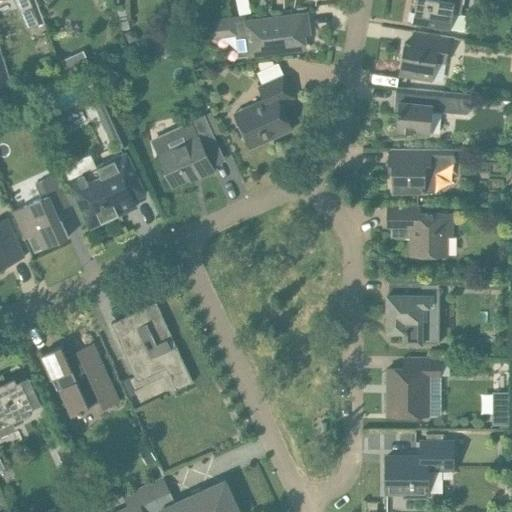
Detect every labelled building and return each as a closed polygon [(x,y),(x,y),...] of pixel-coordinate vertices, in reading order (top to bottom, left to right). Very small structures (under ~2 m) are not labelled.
[(16,0),(29,28),(44,23),(41,14),(36,0),(16,0)] [(236,0),(239,14),(249,12),(246,0),(236,0)] [(461,13),(463,0),(415,0),(412,22),(432,26),(450,29),(464,31),(467,14),(461,13)] [(257,53),(284,50),(304,47),(302,34),(308,33),(305,15),(286,18),(246,23),(245,14),(199,20),(201,40),(236,36),(238,55),(257,53)] [(131,29),(124,32),(129,43),(139,38),(137,32),(131,29)] [(450,37),(417,31),(415,45),(404,43),(398,74),(433,80),(437,60),(446,61),(450,37)] [(0,106),(8,103),(17,99),(0,45),(0,106)] [(273,60),(257,62),(261,70),(274,64),(273,60)] [(102,79),(115,73),(111,63),(98,68),(102,79)] [(293,97),(283,75),(259,86),(267,103),(236,118),(250,148),(267,140),(266,137),(276,133),(277,136),(292,129),(280,103),(293,97)] [(81,82),(52,94),(57,107),(86,95),(81,82)] [(440,91),(416,89),(396,87),(395,104),(399,104),(396,131),(416,133),(431,134),(433,110),(438,110),(468,113),(470,94),(440,91)] [(131,142),(115,108),(101,115),(112,139),(116,138),(120,147),(131,142)] [(191,120),(151,138),(159,156),(164,166),(172,184),(198,172),(200,177),(214,170),(206,152),(202,143),(215,137),(205,113),(191,120)] [(432,149),(388,148),(388,164),(391,164),(391,192),(411,192),(426,192),(436,192),(436,171),(453,164),(454,149),(432,149)] [(126,153),(68,179),(81,209),(90,227),(119,214),(136,206),(133,199),(145,193),(136,175),(128,157),(126,153)] [(71,205),(56,172),(36,182),(42,196),(12,210),(25,239),(36,233),(43,248),(68,237),(57,211),(71,205)] [(420,205),(388,204),(387,226),(395,226),(395,237),(411,237),(410,255),(448,256),(448,230),(452,230),(452,212),(420,212),(420,205)] [(0,267),(24,257),(16,239),(6,217),(0,219),(0,267)] [(387,294),(387,331),(404,331),(404,343),(424,343),(439,343),(439,322),(426,322),(426,308),(429,308),(429,293),(421,293),(421,277),(388,277),(388,294),(387,294)] [(172,337),(156,302),(125,316),(132,333),(118,339),(137,381),(164,368),(174,390),(193,382),(176,346),(172,347),(168,338),(172,337)] [(119,400),(93,343),(76,350),(79,356),(68,361),(61,345),(41,354),(52,379),(54,377),(71,414),(99,401),(102,408),(119,400)] [(387,368),(387,414),(407,414),(429,415),(429,413),(441,413),(441,376),(441,356),(428,356),(408,357),(408,369),(387,368)] [(5,381),(2,373),(0,374),(0,416),(12,422),(31,413),(29,408),(41,402),(29,375),(17,381),(15,377),(5,381)] [(508,392),(493,392),(493,424),(508,424),(508,392)] [(453,441),(421,440),(421,456),(386,456),(386,493),(404,493),(404,497),(428,497),(428,469),(453,469),(453,441)] [(140,453),(147,466),(156,461),(149,448),(140,453)] [(76,462),(65,467),(69,477),(80,471),(76,462)] [(238,511),(225,480),(175,503),(169,489),(117,511),(238,511)]
